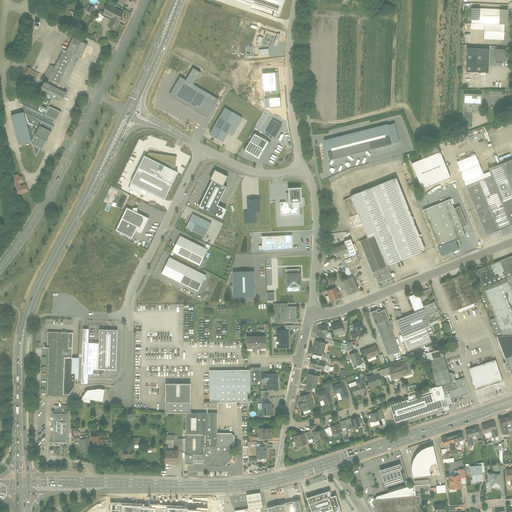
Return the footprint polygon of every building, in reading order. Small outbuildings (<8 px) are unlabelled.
[(273,17),(279,19),(285,0),(241,0),(274,11),(273,17)] [(89,4),(85,9),(94,14),(97,9),(89,4)] [(96,20),(101,22),(105,15),(113,18),(108,27),(115,30),(124,13),(107,5),(104,12),(100,10),(96,20)] [(470,23),(484,24),(484,39),(503,40),(504,24),(507,25),(508,10),(471,8),(470,23)] [(80,30),(83,23),(77,20),(74,26),(80,30)] [(66,92),(64,91),(80,58),(82,59),(87,48),(72,40),(64,56),(60,55),(47,83),(45,81),(39,94),(60,104),(66,92)] [(489,51),(467,49),(465,73),(488,74),(489,51)] [(495,51),(495,62),(506,63),(507,51),(495,51)] [(208,118),(218,100),(194,85),(201,73),(193,69),(186,81),(180,77),(169,95),(208,118)] [(262,74),(265,108),(281,106),(280,96),(277,97),(275,73),(262,74)] [(481,96),(464,96),(464,106),(468,106),(481,106),(481,96)] [(25,112),(35,158),(40,150),(42,151),(56,120),(45,116),(48,109),(21,97),(23,104),(25,112)] [(463,128),(473,128),(473,113),(472,113),(473,108),(468,108),(468,106),(464,106),(463,128)] [(225,109),(210,134),(222,141),(227,133),(232,136),(242,119),(225,109)] [(388,123),(323,138),(329,160),(393,144),(388,123)] [(255,134),(245,151),(258,159),(268,142),(255,134)] [(144,156),(131,184),(165,200),(178,173),(175,171),(177,157),(148,153),(148,158),(144,156)] [(441,154),(412,165),(422,191),(451,180),(441,154)] [(476,158),(459,165),(487,234),(511,224),(511,159),(501,164),(490,169),(491,173),(484,176),(476,158)] [(198,208),(222,219),(227,210),(218,206),(228,187),(223,185),(227,177),(215,171),(211,179),(212,180),(198,208)] [(22,177),(19,178),(19,175),(12,177),(17,195),(29,192),(27,185),(22,186),(21,184),(24,183),(22,177)] [(394,183),(352,199),(368,240),(362,242),(378,282),(392,277),(388,267),(421,254),(394,183)] [(280,202),(280,215),(299,214),(298,202),(302,202),(302,188),(289,188),(289,201),(280,202)] [(261,215),(260,202),(248,202),(248,213),(244,214),(244,225),(257,224),(256,215),(261,215)] [(449,202),(424,212),(442,256),(457,250),(453,241),(463,237),(460,229),(465,227),(458,208),(453,210),(449,202)] [(126,210),(115,233),(132,240),(136,232),(141,235),(148,220),(126,210)] [(211,224),(192,215),(186,229),(205,237),(211,224)] [(201,265),(209,249),(190,239),(181,235),(180,238),(175,247),(173,251),(201,265)] [(292,249),(292,236),(262,237),(262,250),(292,249)] [(344,241),(345,244),(349,253),(350,256),(356,253),(351,239),(344,241)] [(333,249),(336,257),(340,256),(349,253),(345,244),(333,249)] [(349,253),(340,256),(349,278),(353,276),(357,274),(354,266),(360,263),(356,253),(350,256),(349,253)] [(511,254),(477,269),(496,317),(490,320),(496,335),(511,333),(511,289),(511,288),(511,254)] [(209,275),(171,257),(164,271),(162,275),(173,280),(201,293),(209,275)] [(300,270),(287,271),(287,292),(300,292),(300,270)] [(253,273),(233,273),(234,299),(254,298),(253,273)] [(467,274),(441,285),(453,313),(458,311),(459,314),(475,308),(474,305),(479,303),(467,274)] [(349,278),(343,280),(349,293),(359,290),(353,276),(349,278)] [(340,297),(336,286),(326,290),(328,295),(325,296),(326,299),(327,302),(340,297)] [(409,298),(415,314),(424,310),(423,308),(422,304),(433,300),(429,289),(409,298)] [(267,293),(267,301),(275,301),(275,292),(267,293)] [(424,310),(429,323),(441,319),(435,303),(423,308),(424,310)] [(287,304),(274,304),(275,323),(297,322),(296,307),(287,307),(287,304)] [(376,311),(370,313),(388,355),(399,350),(387,320),(388,320),(384,310),(377,313),(376,311)] [(415,314),(396,321),(403,338),(419,331),(431,327),(429,323),(424,310),(415,314)] [(342,321),(331,323),(333,333),(344,331),(342,321)] [(361,321),(353,324),(355,328),(351,330),(352,334),(357,333),(358,335),(366,332),(361,321)] [(318,327),(315,335),(326,337),(328,332),(327,324),(318,327)] [(431,327),(419,331),(428,354),(436,352),(429,336),(434,335),(431,327)] [(86,330),(83,330),(81,384),(87,385),(87,382),(88,375),(93,375),(93,370),(107,370),(116,371),(118,331),(109,330),(99,330),(99,344),(89,343),(89,330),(86,330)] [(275,331),(276,348),(288,347),(287,331),(275,331)] [(511,333),(496,335),(507,362),(502,364),(505,371),(510,370),(511,375),(511,333)] [(48,349),(47,397),(64,397),(64,396),(69,396),(75,388),(75,380),(79,380),(79,359),(72,359),(73,334),(47,334),(47,349),(48,349)] [(266,335),(246,336),(247,349),(266,349),(266,335)] [(315,340),(313,351),(324,354),(327,343),(315,340)] [(375,344),(363,349),(367,359),(379,354),(375,344)] [(357,351),(349,354),(354,366),(362,363),(357,351)] [(409,401),(390,407),(396,424),(442,409),(442,411),(449,409),(448,406),(452,404),(451,401),(469,395),(464,379),(455,382),(454,378),(455,376),(451,374),(449,375),(441,351),(436,352),(428,354),(425,355),(436,388),(430,389),(431,391),(408,399),(409,401)] [(322,356),(313,354),(310,367),(323,370),(324,370),(327,370),(329,371),(330,364),(325,363),(326,360),(321,359),(322,356)] [(390,374),(392,380),(413,373),(409,360),(380,370),(382,377),(390,374)] [(495,361),(469,370),(471,376),(476,391),(502,382),(497,367),(495,361)] [(209,403),(204,403),(204,409),(217,409),(217,403),(251,403),(251,386),(261,386),(260,368),(250,368),(250,371),(209,371),(209,403)] [(267,382),(267,389),(270,389),(279,389),(279,373),(262,373),(262,382),(267,382)] [(318,374),(308,373),(305,388),(311,390),(316,387),(318,374)] [(366,377),(370,388),(382,385),(379,373),(366,377)] [(351,387),(354,396),(366,393),(362,378),(355,380),(357,385),(351,387)] [(340,392),(343,400),(350,398),(344,381),(331,386),(334,394),(340,392)] [(190,385),(165,385),(165,413),(185,413),(190,413),(190,385)] [(315,392),(319,401),(323,400),(326,406),(333,403),(327,388),(315,392)] [(261,403),(270,403),(270,389),(267,389),(261,389),(261,403)] [(311,393),(300,396),(302,402),(301,402),(303,410),(312,407),(311,402),(314,401),(311,393)] [(261,403),(261,415),(272,414),(272,403),(270,403),(261,403)] [(367,414),(370,423),(379,420),(377,411),(367,414)] [(54,412),(54,418),(53,418),(53,431),(54,431),(54,434),(53,434),(53,446),(55,446),(55,448),(59,448),(59,446),(68,446),(68,434),(67,434),(67,432),(68,432),(68,420),(67,420),(67,412),(54,412)] [(190,413),(185,413),(184,465),(193,465),(193,461),(203,461),(207,466),(224,466),(233,459),(233,454),(237,450),(233,446),(234,444),(234,437),(230,433),(217,433),(217,413),(190,413)] [(500,419),(503,429),(504,435),(509,435),(508,427),(511,425),(511,416),(511,415),(500,419)] [(346,420),(350,429),(361,425),(358,418),(350,420),(350,419),(346,420)] [(499,436),(494,421),(488,424),(491,433),(492,438),(499,436)] [(330,426),(333,435),(340,433),(337,423),(330,426)] [(491,433),(488,424),(481,426),(485,436),(491,433)] [(481,438),(478,427),(466,431),(469,442),(470,446),(473,446),(473,441),(481,438)] [(259,428),(259,438),(272,438),(271,428),(259,428)] [(322,429),(313,432),(316,441),(325,438),(322,429)] [(464,442),(461,432),(451,435),(454,445),(456,444),(457,447),(460,446),(459,443),(464,442)] [(302,433),(292,436),(296,447),(305,443),(302,433)] [(79,440),(81,453),(89,452),(86,438),(80,439),(79,435),(74,436),(75,441),(79,440)] [(100,435),(91,437),(94,450),(103,448),(100,435)] [(166,449),(166,464),(179,464),(179,449),(174,449),(174,435),(165,435),(165,443),(168,443),(169,449),(166,449)] [(454,445),(451,435),(441,438),(444,448),(448,446),(450,452),(456,450),(454,445)] [(502,448),(508,448),(507,439),(504,439),(504,442),(501,442),(501,445),(494,445),(494,450),(499,449),(500,463),(503,463),(502,448)] [(123,449),(123,459),(133,459),(133,450),(139,450),(139,444),(126,443),(126,449),(123,449)] [(411,471),(413,477),(440,475),(433,445),(426,447),(422,450),(419,451),(417,453),(413,460),(412,465),(411,471)] [(256,446),(257,458),(267,458),(266,446),(256,446)] [(400,464),(380,470),(385,488),(403,482),(400,470),(401,469),(400,464)] [(470,476),(472,476),(473,483),(483,482),(482,475),(482,467),(470,468),(470,476)] [(490,482),(491,488),(501,487),(500,473),(494,474),(494,472),(487,473),(488,482),(490,482)] [(449,476),(450,491),(462,490),(461,475),(449,476)] [(376,497),(372,503),(374,508),(372,509),(374,511),(421,511),(420,496),(415,496),(414,485),(376,497)] [(446,493),(446,485),(437,486),(437,493),(446,493)] [(329,489),(308,496),(312,510),(311,511),(325,511),(333,509),(334,511),(342,511),(337,494),(331,495),(329,489)] [(248,501),(249,507),(264,505),(263,498),(262,491),(247,494),(248,501)] [(304,511),(301,495),(268,503),(267,511),(290,511),(290,510),(294,509),(293,511),(304,511)] [(86,511),(225,511),(226,496),(216,497),(175,497),(158,497),(151,500),(141,502),(125,502),(110,500),(103,501),(93,506),(86,511)]
